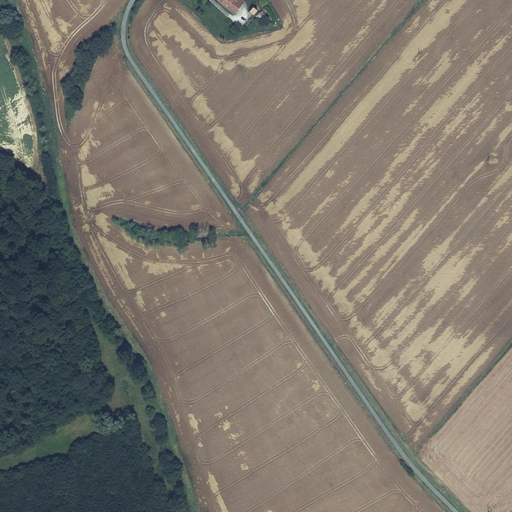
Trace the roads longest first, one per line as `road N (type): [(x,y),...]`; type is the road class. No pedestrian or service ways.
road 1 (unclassified): [(456,511),(393,440),(137,70),(123,32),(133,0)]
road 2 (track): [(0,21),(36,116),(41,174)]
